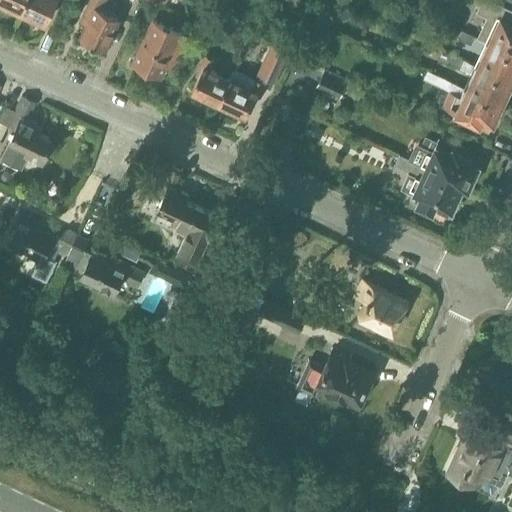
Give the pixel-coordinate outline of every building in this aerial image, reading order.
[(27,0),(0,0),(23,11),(27,0)] [(27,0),(23,11),(45,21),(55,0),(27,0)] [(81,38),(104,49),(119,16),(103,9),(107,0),(92,0),(83,21),(88,23),(81,38)] [(235,0),(234,3),(235,3),(244,7),(253,12),(262,16),(271,20),(280,1),(278,0),(235,0)] [(288,0),(284,10),(304,20),(313,0),(288,0)] [(428,14),(432,5),(420,0),(419,0),(415,8),(428,14)] [(511,52),(511,8),(493,0),(481,0),(476,11),(487,16),(477,37),(487,41),(511,52)] [(228,25),(232,15),(211,6),(206,18),(219,24),(220,21),(228,25)] [(133,62),(160,75),(166,63),(178,69),(194,36),(155,17),(133,62)] [(243,28),(252,32),(257,21),(248,17),(243,28)] [(260,36),(264,24),(257,21),(252,32),(260,36)] [(458,38),(471,44),(475,36),(462,29),(458,38)] [(231,79),(220,102),(234,109),(233,112),(241,115),(242,113),(246,114),(252,102),(254,102),(263,84),(271,88),(275,80),(276,80),(290,50),(271,41),(257,72),(258,72),(255,79),(248,76),(244,85),(231,79)] [(477,64),(511,80),(511,52),(487,41),(477,64)] [(451,53),(447,61),(461,68),(465,59),(451,53)] [(220,102),(231,79),(210,69),(214,60),(206,55),(198,70),(201,71),(192,89),(196,91),(195,94),(203,98),(204,95),(220,102)] [(306,61),(295,56),(290,67),(301,71),(306,61)] [(466,87),(502,104),(511,82),(511,80),(477,64),(476,65),(473,73),(466,87)] [(317,86),(339,95),(347,79),(324,69),(317,86)] [(434,83),(447,89),(451,81),(438,75),(434,83)] [(502,104),(466,87),(462,96),(449,90),(441,107),(491,129),(502,104)] [(23,95),(8,126),(14,128),(8,141),(10,142),(6,149),(25,158),(26,155),(42,163),(53,138),(39,132),(41,125),(27,119),(35,100),(23,95)] [(293,106),(283,127),(296,132),(306,110),(293,106)] [(426,166),(425,168),(460,183),(459,184),(463,186),(468,188),(470,185),(473,183),(477,177),(475,172),(479,162),(468,156),(469,155),(453,148),(453,149),(426,137),(422,146),(433,151),(432,153),(427,151),(421,163),(426,166)] [(460,183),(425,168),(426,166),(399,154),(394,164),(409,171),(408,172),(415,176),(410,188),(415,190),(415,191),(422,194),(419,201),(434,208),(437,201),(453,208),(457,207),(461,199),(458,195),(463,186),(459,184),(460,183)] [(183,169),(170,163),(158,190),(164,192),(156,209),(158,210),(153,219),(172,228),(174,223),(189,230),(178,253),(198,262),(212,230),(208,228),(215,213),(186,200),(189,194),(174,187),(183,169)] [(67,257),(77,234),(66,229),(62,239),(53,235),(53,234),(35,226),(38,220),(23,213),(9,243),(12,244),(12,248),(20,252),(23,249),(40,257),(32,274),(47,281),(57,259),(55,258),(57,252),(67,257)] [(250,243),(260,248),(265,237),(255,232),(250,243)] [(77,234),(67,257),(77,261),(78,260),(87,264),(81,277),(100,286),(100,289),(108,293),(110,290),(114,292),(121,278),(138,286),(146,269),(113,254),(110,261),(92,252),(92,253),(83,249),(88,239),(77,234)] [(236,266),(245,271),(253,253),(244,249),(236,266)] [(153,260),(149,271),(178,283),(183,270),(155,257),(153,260)] [(268,278),(250,269),(243,284),(261,292),(268,278)] [(368,299),(359,317),(372,323),(374,320),(393,329),(406,300),(363,280),(357,293),(368,299)] [(302,312),(269,299),(231,283),(218,310),(253,326),(258,314),(299,333),(307,314),(302,312)] [(47,322),(61,315),(58,309),(72,302),(65,288),(37,302),(47,322)] [(332,352),(325,367),(309,360),(298,386),(314,393),(318,386),(358,404),(373,371),(346,359),(350,353),(334,347),(332,352)] [(495,443),(472,433),(467,444),(464,442),(450,473),(472,483),(477,471),(487,475),(487,474),(498,479),(509,455),(511,456),(511,432),(501,428),(496,439),(495,443)]
